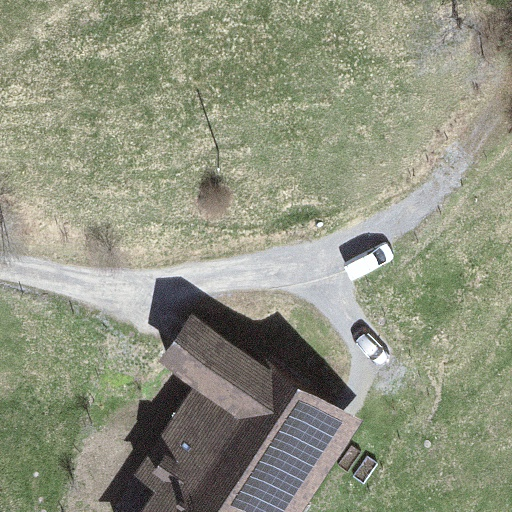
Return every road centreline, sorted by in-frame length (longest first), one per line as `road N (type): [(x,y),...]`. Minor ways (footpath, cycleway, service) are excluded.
road 1 (track): [(0,265),(120,287),(239,267),(277,269),(331,307)]
road 2 (track): [(277,269),(372,238),(424,207),(511,86)]
